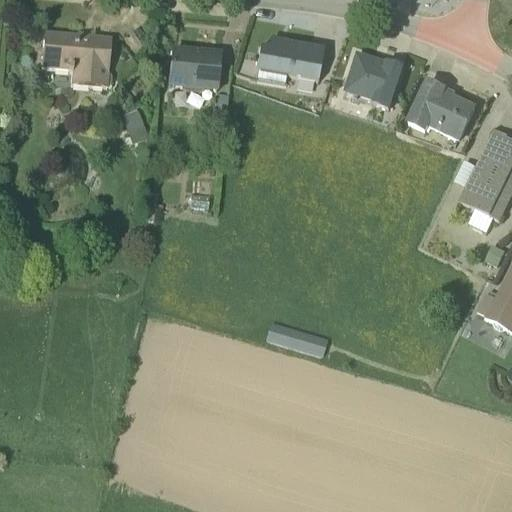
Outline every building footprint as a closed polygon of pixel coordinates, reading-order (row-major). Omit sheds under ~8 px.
[(69,91),(105,94),(109,90),(109,82),(106,79),(110,44),(43,38),(42,38),(39,75),(63,76),(63,79),(69,79),(69,91)] [(257,76),(255,83),(282,88),(283,88),(284,81),(315,86),(321,55),(291,49),(290,52),(278,50),(278,47),(268,45),(266,53),(259,52),(254,75),(257,76)] [(215,97),(220,58),(170,53),(166,92),(184,96),(197,97),(215,97)] [(402,73),(353,58),(340,97),(369,106),(368,109),(388,116),(402,73)] [(426,86),(406,129),(425,138),(427,132),(458,146),(474,113),(442,97),(443,95),(426,86)] [(211,131),(223,133),(226,101),(214,100),(211,131)] [(147,141),(135,116),(120,123),(132,148),(147,141)] [(511,146),(506,143),(507,142),(494,135),(484,154),(475,172),(463,166),(452,187),(465,194),(458,206),(499,226),(511,199),(511,146)] [(503,256),(492,250),(483,265),(495,271),(503,256)] [(476,316),(484,320),(483,322),(511,337),(511,335),(511,268),(494,302),(485,298),(476,316)] [(271,327),(265,345),(322,361),(327,343),(271,327)]
